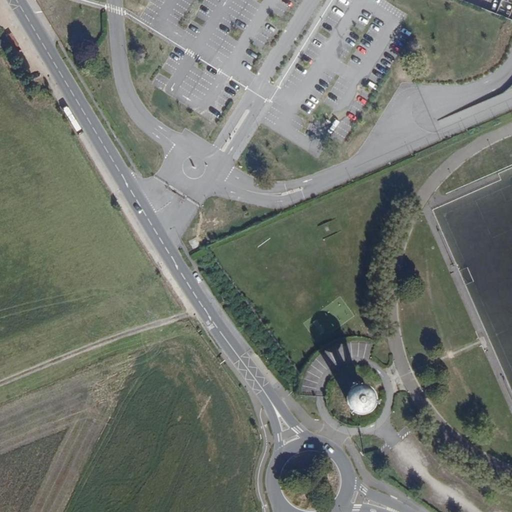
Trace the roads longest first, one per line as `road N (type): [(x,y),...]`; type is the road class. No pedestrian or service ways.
road 1 (tertiary): [(17,0),(207,310)]
road 2 (unclassified): [(207,310),(0,388)]
road 3 (tertiary): [(207,310),(298,444)]
